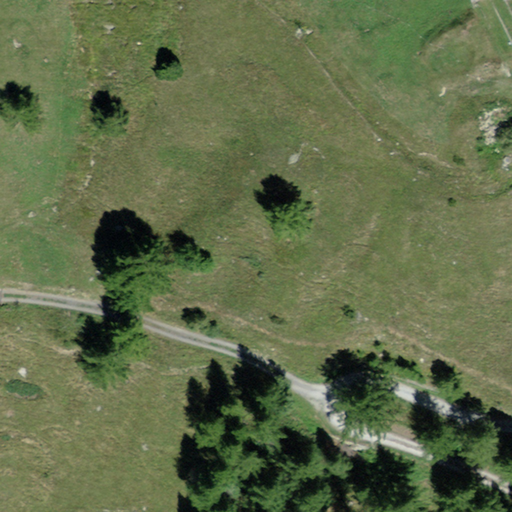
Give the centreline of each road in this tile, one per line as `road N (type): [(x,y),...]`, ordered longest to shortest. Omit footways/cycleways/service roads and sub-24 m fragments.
road 1 (track): [(325,395),(239,353),(0,297)]
road 2 (track): [(511,485),(346,424),(325,395)]
road 3 (track): [(325,395),(350,383),(375,384),(511,425)]
